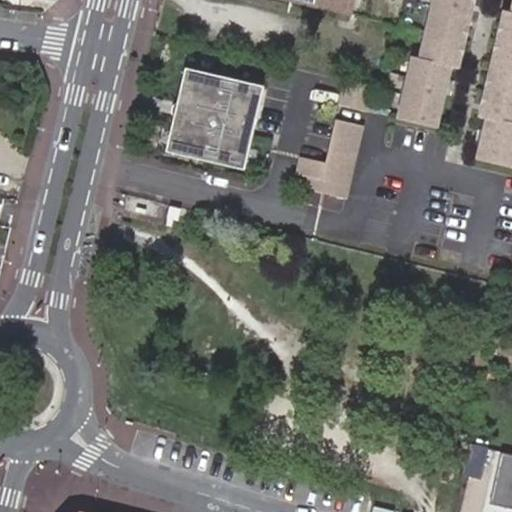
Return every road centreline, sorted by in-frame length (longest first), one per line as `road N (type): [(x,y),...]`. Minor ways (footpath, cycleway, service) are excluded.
road 1 (secondary): [(70,357),(60,325),(61,281),(116,50)]
road 2 (secondary): [(92,45),(36,277),(0,336)]
road 3 (residential): [(269,511),(127,470),(65,428)]
